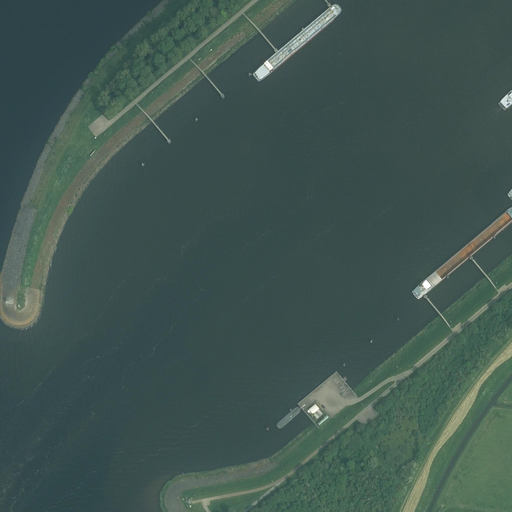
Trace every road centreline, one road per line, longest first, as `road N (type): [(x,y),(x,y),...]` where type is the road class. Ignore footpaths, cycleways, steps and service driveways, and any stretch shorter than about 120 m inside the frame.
road 1 (unclassified): [(204,500),(282,479),(511,285)]
road 2 (track): [(511,331),(432,433),(395,511)]
road 3 (unclassified): [(94,127),(135,103),(257,0)]
